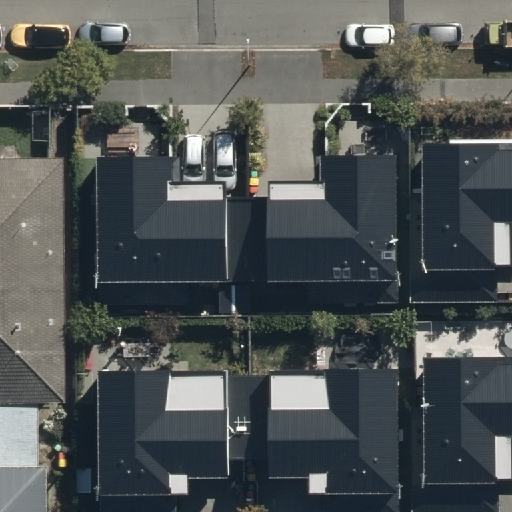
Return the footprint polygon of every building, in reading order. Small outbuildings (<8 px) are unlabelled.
[(511,144),(428,145),(428,198),(413,198),(414,304),(499,304),(499,273),(511,272),(511,144)] [(59,156),(0,156),(0,402),(32,402),(59,403),(59,156)] [(170,160),(101,160),(102,306),(190,306),(190,287),(215,287),(215,319),(259,318),(259,291),(310,291),(310,307),(399,306),(398,158),(323,158),(323,185),(273,185),(274,204),(223,204),(223,188),(171,188),(170,160)] [(511,357),(427,358),(428,413),(413,413),(413,511),(498,511),(499,486),(511,485),(511,357)] [(99,374),(100,511),(177,511),(177,501),(190,501),(190,482),(227,482),(226,463),(274,462),(274,487),(313,487),(313,501),(322,501),(322,511),(404,511),(404,371),(99,374)] [(32,402),(0,402),(0,471),(32,471),(32,402)] [(0,471),(0,511),(42,511),(43,471),(32,471),(0,471)]
